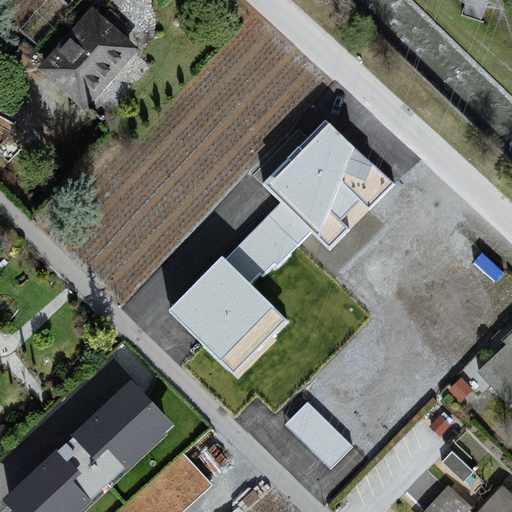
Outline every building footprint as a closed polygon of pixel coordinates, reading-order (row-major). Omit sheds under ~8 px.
[(45,71),(92,113),(144,55),(98,13),(45,71)] [(391,184),(325,121),(263,184),(329,248),(391,184)] [(289,322),(222,257),(170,310),(237,375),(289,322)] [(511,344),(479,375),(511,410),(511,344)] [(88,511),(175,431),(134,388),(6,506),(12,511),(88,511)] [(331,462),(353,440),(309,395),(287,417),(331,462)] [(453,447),(444,456),(464,476),(473,467),(453,447)] [(183,455),(120,511),(187,511),(214,488),(183,455)] [(511,511),(511,495),(503,488),(479,511),(470,511),(448,490),(426,511),(511,511)]
